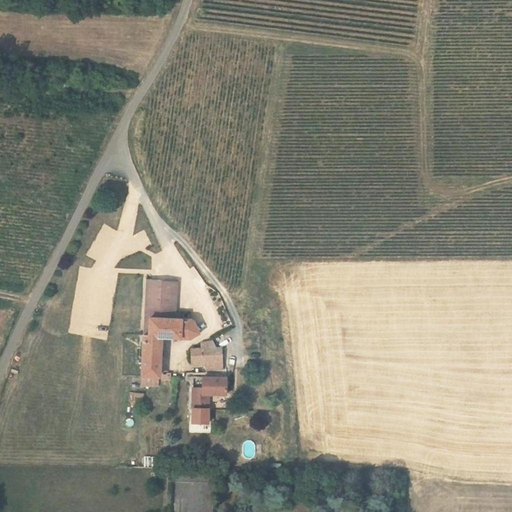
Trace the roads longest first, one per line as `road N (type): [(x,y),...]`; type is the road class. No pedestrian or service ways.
road 1 (track): [(511,179),(460,193),(438,191),(425,178),(420,61),(413,55),(178,26)]
road 2 (unclassified): [(187,0),(0,375)]
